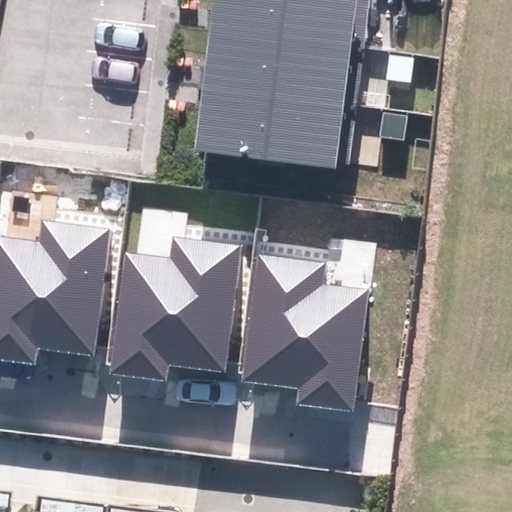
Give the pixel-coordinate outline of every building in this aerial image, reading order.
[(0,0),(0,152),(90,158),(96,58),(119,59),(121,25),(137,26),(139,0),(0,0)] [(343,54),(349,0),(207,0),(203,38),(343,54)] [(336,113),(343,54),(203,38),(197,97),(336,113)] [(329,171),(336,113),(197,97),(190,155),(329,171)] [(0,241),(0,363),(29,367),(31,356),(90,363),(105,232),(37,224),(34,246),(0,241)] [(121,257),(106,378),(160,384),(162,372),(221,379),(236,248),(168,240),(165,263),(121,257)] [(238,384),(292,391),(290,409),(347,416),(363,291),(319,286),(322,264),(254,256),(238,384)] [(154,385),(148,442),(242,452),(248,396),(154,385)]
